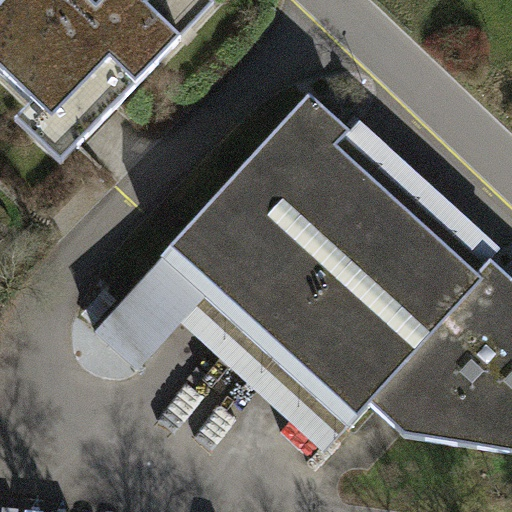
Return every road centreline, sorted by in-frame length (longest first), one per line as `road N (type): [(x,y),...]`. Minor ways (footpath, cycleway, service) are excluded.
road 1 (unknown): [(334,0),(54,296),(32,338),(23,383),(49,435),(77,451),(379,511)]
road 2 (residential): [(511,152),(334,0)]
